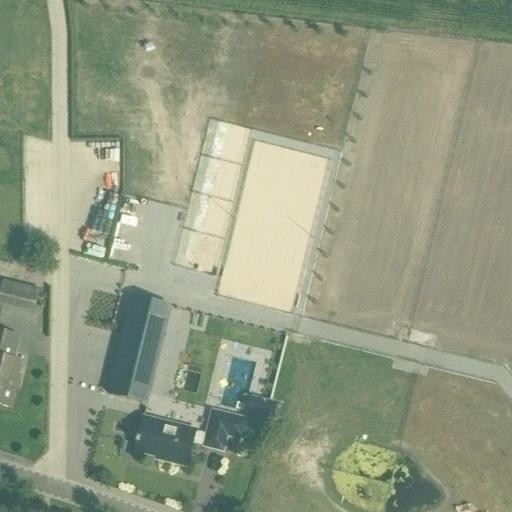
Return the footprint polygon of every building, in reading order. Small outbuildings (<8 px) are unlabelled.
[(291,269),(309,286),(322,272),(305,255),(291,269)] [(0,302),(35,311),(40,292),(5,283),(0,302)] [(172,308),(132,298),(108,397),(147,407),(172,308)] [(0,406),(10,409),(22,365),(13,363),(19,339),(0,334),(0,406)] [(197,433),(144,420),(136,454),(165,461),(165,463),(188,469),(194,445),(205,448),(204,448),(224,453),(228,438),(243,442),(248,422),(213,413),(208,436),(197,433)]
